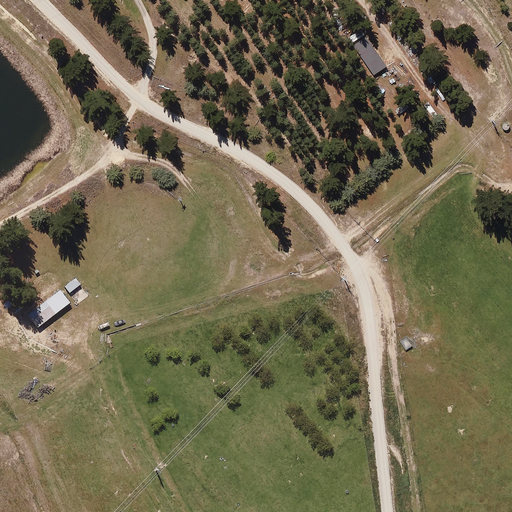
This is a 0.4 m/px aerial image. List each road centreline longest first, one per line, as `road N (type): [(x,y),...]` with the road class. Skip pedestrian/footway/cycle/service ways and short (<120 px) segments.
road 1 (unclassified): [(389,511),(364,316),(348,260),(280,182),(248,157),(155,112),(41,0)]
road 2 (track): [(135,0),(144,16),(142,69),(105,156),(0,219)]
road 3 (track): [(164,511),(118,434),(82,329)]
